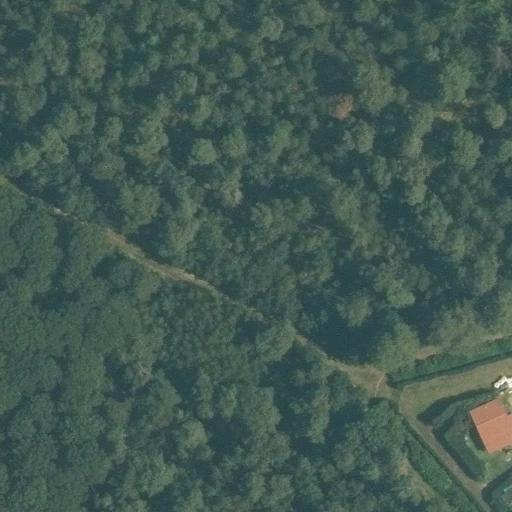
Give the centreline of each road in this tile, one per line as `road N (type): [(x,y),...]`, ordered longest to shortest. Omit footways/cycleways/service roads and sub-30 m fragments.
road 1 (track): [(0,170),(287,324),(357,378)]
road 2 (track): [(357,378),(370,417),(451,511)]
road 3 (track): [(511,335),(357,378)]
